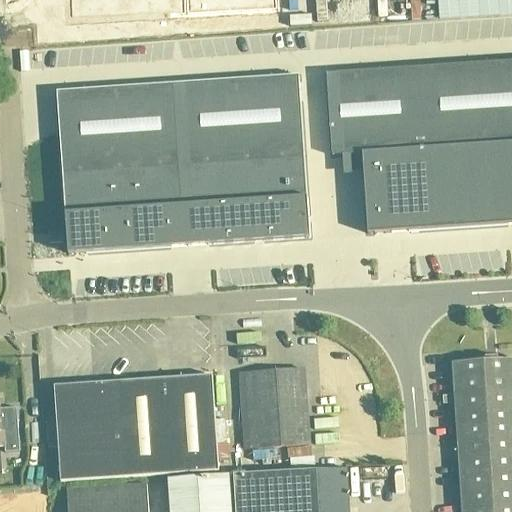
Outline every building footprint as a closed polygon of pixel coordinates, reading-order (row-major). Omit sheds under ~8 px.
[(65,0),(67,22),(188,16),(187,0),(65,0)] [(277,0),(187,0),(188,16),(279,11),(277,0)] [(511,61),(327,75),(332,157),(363,155),(368,235),(511,225),(511,61)] [(299,76),(179,85),(190,247),(230,244),(255,242),(269,242),(273,245),(286,244),(289,240),(310,239),(309,228),(306,178),(299,76)] [(179,85),(57,93),(60,130),(62,161),(66,221),(69,255),(90,254),(190,247),(179,85)] [(48,234),(49,244),(64,244),(63,233),(48,234)] [(455,396),(443,397),(444,405),(455,404),(462,511),(511,511),(511,359),(498,361),(498,357),(485,358),(485,362),(453,364),(455,396)] [(304,370),(240,375),(246,451),(310,446),(304,370)] [(213,376),(159,380),(166,476),(219,472),(213,376)] [(159,380),(107,384),(114,480),(166,476),(159,380)] [(114,480),(107,384),(54,387),(61,483),(114,480)] [(0,448),(5,448),(5,453),(20,452),(17,408),(0,408),(0,448)] [(398,461),(397,449),(378,450),(378,462),(398,461)] [(350,511),(347,469),(234,476),(235,511),(350,511)] [(223,476),(174,480),(168,480),(170,511),(231,511),(229,476),(223,476)] [(148,511),(147,485),(67,491),(68,511),(148,511)] [(49,511),(48,501),(0,504),(0,511),(49,511)]
